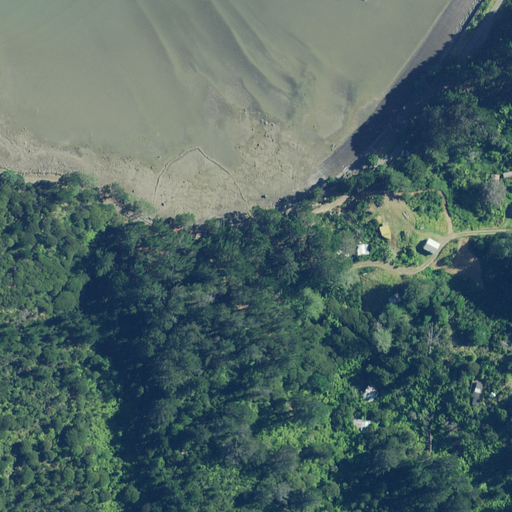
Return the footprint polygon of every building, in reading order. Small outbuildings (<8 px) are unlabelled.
[(379,227),(381,236),(390,239),(390,233),(388,225),(379,227)] [(433,255),(439,245),(428,239),(422,249),(433,255)] [(358,255),(368,255),(367,245),(357,245),(358,255)] [(391,307),(402,299),(397,292),(386,299),(391,307)] [(484,384),(477,382),(470,405),(477,407),(484,384)] [(378,392),(367,385),(363,391),(364,392),(361,397),(371,404),(378,392)] [(370,421),(353,420),(352,433),(370,434),(370,421)] [(178,454),(182,457),(187,453),(183,449),(178,454)]
